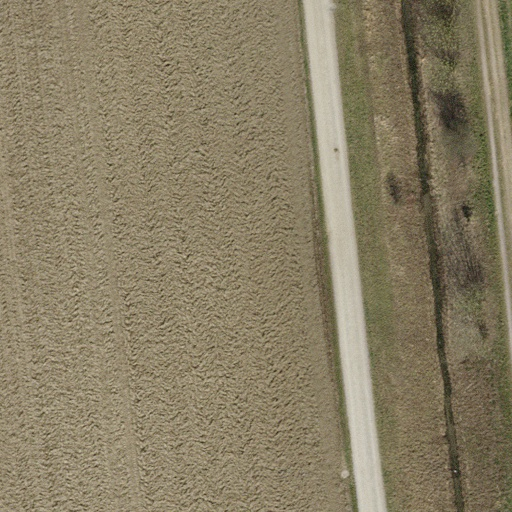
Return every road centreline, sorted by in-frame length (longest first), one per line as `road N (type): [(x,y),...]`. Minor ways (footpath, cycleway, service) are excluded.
road 1 (track): [(320,0),(372,511)]
road 2 (track): [(511,345),(475,0)]
